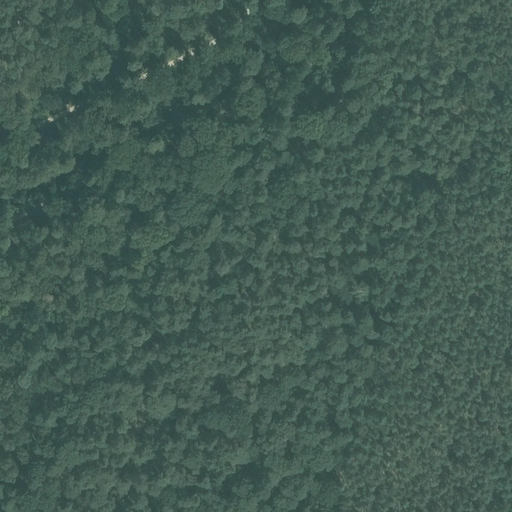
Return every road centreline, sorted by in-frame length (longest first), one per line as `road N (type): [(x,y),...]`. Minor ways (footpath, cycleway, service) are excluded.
road 1 (track): [(0,143),(215,42),(254,0)]
road 2 (track): [(150,234),(115,268),(63,346),(45,403),(15,441),(0,479)]
